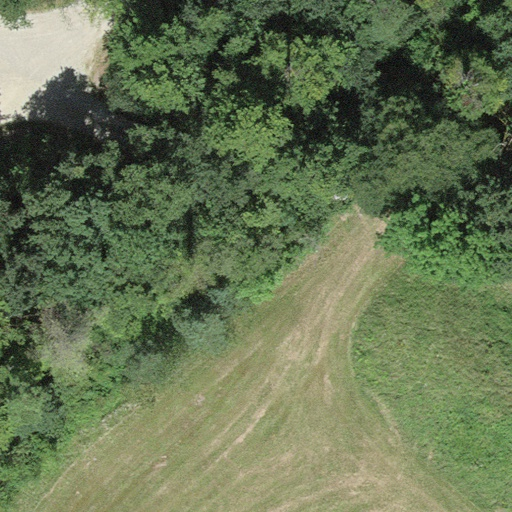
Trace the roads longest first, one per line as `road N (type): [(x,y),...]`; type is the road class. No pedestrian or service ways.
road 1 (track): [(0,72),(103,134),(235,168),(354,186),(511,190)]
road 2 (track): [(0,70),(111,0)]
